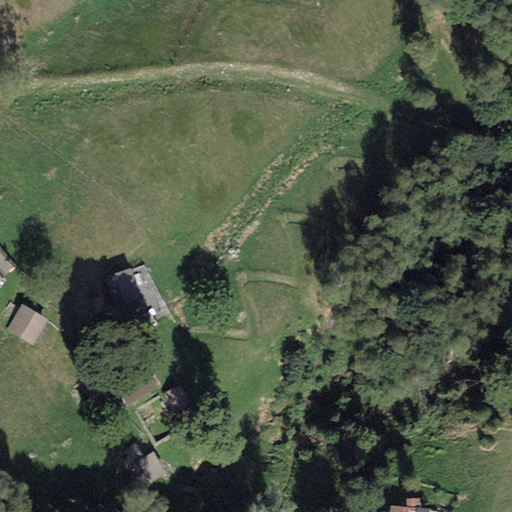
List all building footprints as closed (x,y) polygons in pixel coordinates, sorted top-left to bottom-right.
[(0,247),(0,271),(6,278),(18,267),(0,247)] [(139,301),(129,271),(103,280),(113,310),(139,301)] [(48,319),(21,304),(6,330),(33,346),(48,319)] [(156,389),(140,363),(110,380),(126,407),(156,389)] [(193,414),(179,386),(162,394),(172,414),(175,412),(180,421),(193,414)] [(485,410),(481,387),(443,393),(447,416),(485,410)] [(141,458),(133,445),(115,456),(125,473),(131,470),(142,489),(164,475),(150,452),(141,458)]
